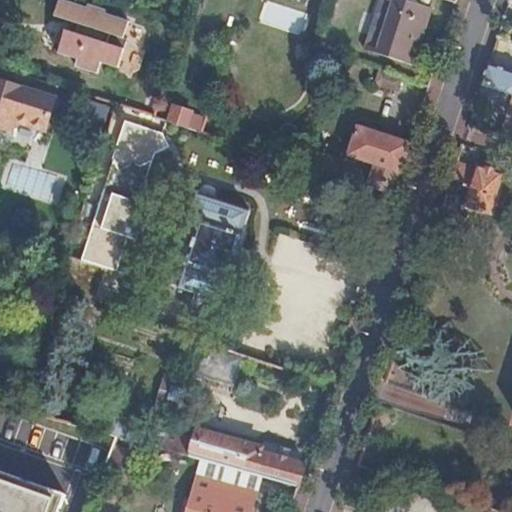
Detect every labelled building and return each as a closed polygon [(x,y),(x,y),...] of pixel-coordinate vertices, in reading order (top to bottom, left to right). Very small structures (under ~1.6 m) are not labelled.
[(87,6),(69,0),(60,0),(55,15),(80,23),(77,32),(66,29),(59,50),(77,56),(75,63),(97,69),(100,59),(117,64),(126,36),(123,34),(128,18),(105,11),(107,6),(89,1),(87,6)] [(435,0),(378,0),(364,46),(415,63),(435,0)] [(511,71),(489,64),(483,84),(511,93),(511,71)] [(54,97),(0,78),(0,123),(11,127),(14,116),(45,126),(54,97)] [(511,93),(483,84),(476,105),(511,116),(511,93)] [(158,100),(153,114),(169,119),(174,105),(158,100)] [(174,105),(169,119),(188,126),(193,112),(193,110),(174,104),(174,105)] [(193,112),(188,126),(203,130),(207,116),(193,112)] [(160,130),(124,118),(112,154),(119,167),(132,160),(139,163),(151,157),(154,149),(167,142),(160,130)] [(374,161),(366,183),(393,192),(409,142),(377,132),(379,126),(365,122),(363,127),(359,126),(350,153),(374,161)] [(457,163),(447,195),(465,200),(462,208),(489,216),(501,177),(457,163)] [(250,210),(196,192),(182,234),(194,238),(178,285),(220,300),(250,210)] [(299,203),(292,230),(341,243),(348,215),(299,203)] [(67,254),(55,293),(92,305),(104,266),(67,254)] [(233,386),(244,354),(210,343),(203,341),(194,372),(233,386)] [(185,383),(166,377),(158,401),(176,406),(185,383)] [(299,485),(305,464),(260,452),(262,446),(197,428),(189,455),(204,458),(260,475),(299,485)] [(143,442),(117,435),(103,475),(129,484),(143,442)] [(249,511),(260,475),(204,458),(188,511),(249,511)] [(0,511),(58,511),(65,495),(0,471),(0,511)]
